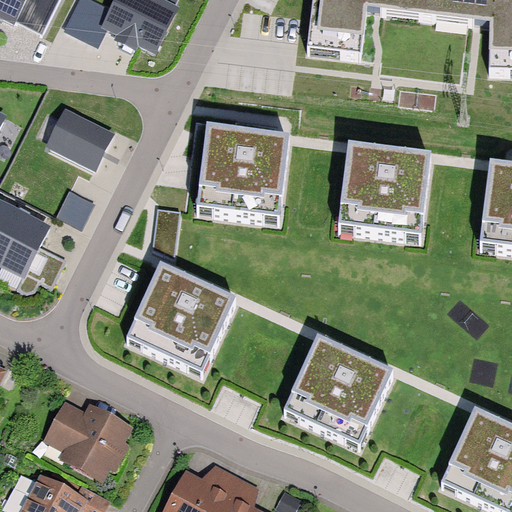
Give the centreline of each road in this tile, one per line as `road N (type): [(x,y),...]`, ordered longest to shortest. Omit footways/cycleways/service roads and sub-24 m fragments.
road 1 (residential): [(49,352),(180,91)]
road 2 (residential): [(383,511),(179,422)]
road 3 (residential): [(180,91),(0,70)]
road 4 (residential): [(179,422),(49,352)]
